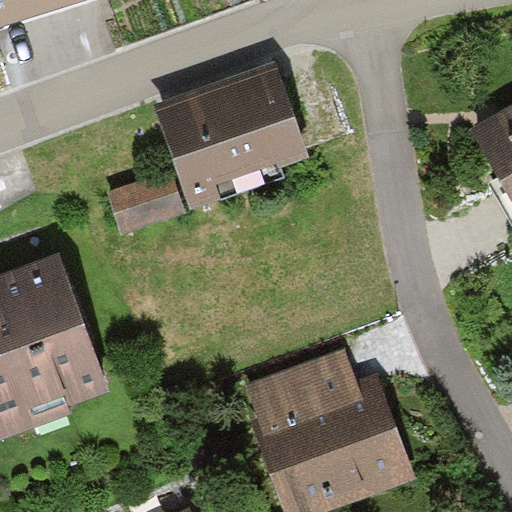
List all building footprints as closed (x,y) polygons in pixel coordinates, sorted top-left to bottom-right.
[(0,0),(0,25),(84,0),(0,0)] [(270,70),(156,115),(179,173),(191,202),(305,157),(270,70)] [(511,111),(474,132),(511,204),(511,111)] [(191,202),(179,173),(115,199),(126,228),(191,202)] [(57,259),(0,280),(0,446),(73,419),(70,413),(110,397),(57,259)] [(241,398),(282,511),(313,511),(408,477),(374,384),(352,392),(341,361),(241,398)]
